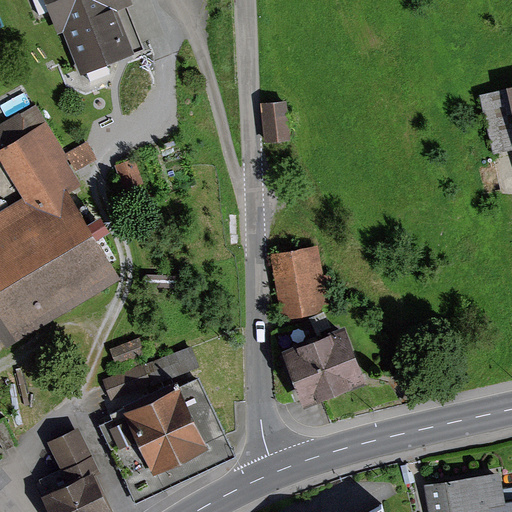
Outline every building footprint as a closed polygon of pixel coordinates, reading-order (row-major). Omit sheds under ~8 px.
[(50,0),(59,22),(67,19),(84,64),(129,47),(112,2),(117,0),(50,0)] [(488,117),(505,116),(503,86),(486,87),(488,117)] [(287,97),(261,99),(265,139),(291,136),(287,97)] [(0,345),(127,276),(46,129),(0,154),(0,156),(26,204),(0,218),(0,345)] [(76,163),(97,154),(91,140),(70,149),(76,163)] [(321,251),(279,257),(289,322),(331,316),(321,251)] [(343,325),(288,346),(305,392),(360,371),(343,325)] [(105,371),(112,396),(201,369),(194,345),(105,371)] [(175,385),(132,405),(158,461),(201,440),(175,385)] [(71,478),(47,488),(57,511),(110,511),(74,430),(54,439),(71,478)] [(491,503),(503,501),(498,471),(430,482),(434,511),(483,511),(492,511),(491,503)] [(511,511),(511,499),(503,501),(491,503),(492,511),(483,511),(511,511)] [(385,511),(383,503),(366,511),(385,511)]
